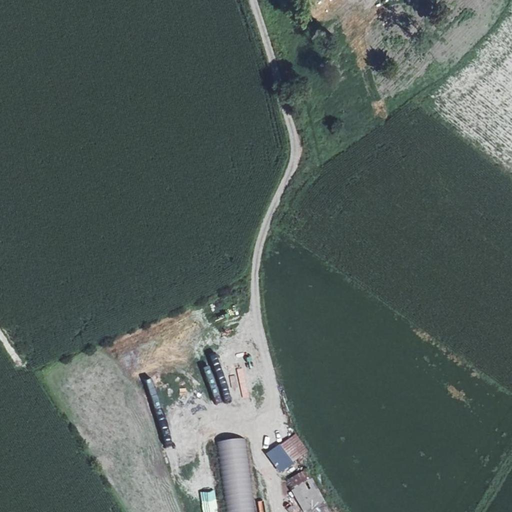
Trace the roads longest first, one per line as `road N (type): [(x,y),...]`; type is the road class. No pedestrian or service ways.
road 1 (track): [(0,334),(19,364),(256,257)]
road 2 (track): [(250,0),(292,152),(256,257)]
